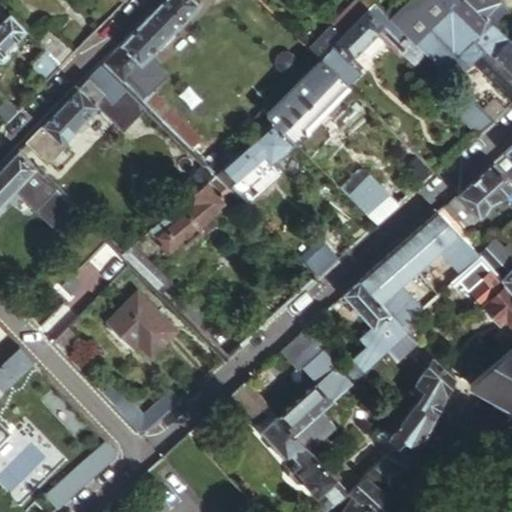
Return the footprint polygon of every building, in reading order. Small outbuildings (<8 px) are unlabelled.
[(162,0),(102,62),(127,87),(194,153),(202,146),(196,141),(199,138),(133,71),(199,4),(195,0),(162,0)] [(358,0),(331,24),(341,35),(377,2),(374,0),(358,0)] [(440,0),(408,0),(397,11),(392,17),(410,35),(459,84),(493,118),(511,100),(511,70),(492,51),(440,0)] [(498,0),(471,0),(494,23),(505,11),(507,8),(503,4),(498,0)] [(511,2),(511,0),(505,0),(503,4),(507,8),(511,3),(511,2)] [(341,35),(318,56),(345,83),(359,69),(348,58),(383,25),(401,43),(410,35),(392,17),(387,12),(377,2),(341,35)] [(393,7),(387,12),(392,17),(397,11),(393,7)] [(6,47),(25,28),(8,11),(0,19),(0,61),(2,61),(9,55),(9,49),(6,47)] [(511,27),(511,26),(511,24),(511,17),(505,11),(494,23),(507,35),(511,40),(511,27)] [(307,45),(318,56),(341,35),(331,24),(307,45)] [(511,70),(511,40),(507,35),(492,51),(511,70)] [(54,36),(43,47),(60,64),(71,52),(54,36)] [(31,66),(45,79),(60,64),(43,47),(31,59),(31,66)] [(261,107),(267,113),(289,135),(300,125),(300,122),(290,112),(320,85),(333,98),(346,84),(345,83),(318,56),(261,107)] [(113,101),(127,87),(102,62),(24,141),(45,161),(63,144),(62,142),(99,105),(95,102),(104,92),(113,101)] [(445,97),(479,131),(493,118),(459,84),(445,97)] [(0,112),(6,119),(18,107),(0,90),(0,112)] [(208,166),(215,174),(224,182),(259,151),(265,158),(270,154),(272,154),(274,153),(276,153),(279,151),(281,150),(282,148),(283,147),(284,144),(284,143),(284,141),(290,136),(289,135),(267,113),(245,133),(208,166)] [(511,143),(493,160),(511,179),(511,143)] [(49,178),(18,147),(0,165),(0,201),(26,175),(39,188),(49,178)] [(434,171),(423,159),(418,164),(428,176),(434,171)] [(511,179),(493,160),(444,204),(462,225),(477,211),(480,214),(511,183),(511,179)] [(186,182),(194,191),(215,174),(208,166),(206,164),(186,182)] [(168,250),(236,195),(224,182),(215,174),(194,191),(150,227),(168,250)] [(362,210),(376,223),(400,201),(387,188),(362,210)] [(437,210),(361,278),(381,300),(457,231),(437,210)] [(304,248),(325,269),(339,256),(318,235),(304,248)] [(478,253),(479,254),(490,266),(502,279),(511,288),(511,244),(510,242),(504,248),(495,238),(478,253)] [(120,251),(126,247),(121,242),(115,247),(120,251)] [(120,251),(155,286),(165,277),(131,243),(126,247),(120,251)] [(396,318),(398,320),(401,325),(402,326),(429,301),(479,254),(478,253),(470,244),(453,258),(456,261),(396,318)] [(490,266),(479,254),(429,301),(435,306),(445,296),(451,303),(490,266)] [(361,278),(345,292),(374,325),(361,336),(372,347),(364,354),(371,361),(397,338),(402,333),(405,331),(402,326),(401,325),(398,320),(396,318),(392,312),(384,303),(381,300),(361,278)] [(511,288),(502,279),(480,299),(498,318),(503,313),(508,319),(511,325),(511,288)] [(174,328),(136,290),(106,321),(131,346),(136,342),(149,354),(174,328)] [(393,296),(384,303),(392,312),(401,304),(393,296)] [(37,325),(51,340),(78,313),(64,299),(37,325)] [(293,434),(316,412),(348,383),(305,328),(280,350),(298,370),(301,368),(314,384),(276,418),(293,434)] [(371,361),(366,366),(377,376),(413,341),(402,333),(397,338),(371,361)] [(511,340),(468,381),(511,406),(511,340)] [(0,389),(32,360),(18,345),(0,361),(0,439),(8,433),(0,423),(0,389)] [(414,401),(433,412),(454,374),(454,373),(430,353),(410,385),(419,391),(414,401)] [(251,419),(266,406),(246,380),(230,394),(251,419)] [(146,430),(180,399),(170,389),(142,414),(123,394),(120,396),(107,384),(99,391),(137,431),(146,430)] [(401,438),(417,444),(433,412),(414,401),(410,406),(388,435),(379,428),(371,437),(388,451),(396,444),(401,438)] [(334,428),(316,412),(293,434),(309,450),(334,428)] [(344,491),(348,487),(339,478),(309,450),(293,434),(276,418),(275,418),(275,417),(258,432),(287,459),(286,460),(293,468),(294,466),(310,481),(309,482),(320,493),(324,489),(334,500),(344,491)] [(163,456),(161,457),(208,511),(210,511),(233,493),(184,435),(162,455),(163,456)] [(348,487),(375,511),(380,511),(417,444),(401,438),(396,444),(388,451),(357,479),(348,471),(339,478),(348,487)] [(106,439),(44,494),(57,506),(112,456),(113,446),(106,439)] [(346,511),(375,511),(348,487),(344,491),(350,497),(343,509),(346,511)] [(334,500),(320,511),(346,511),(343,509),(334,500)]
